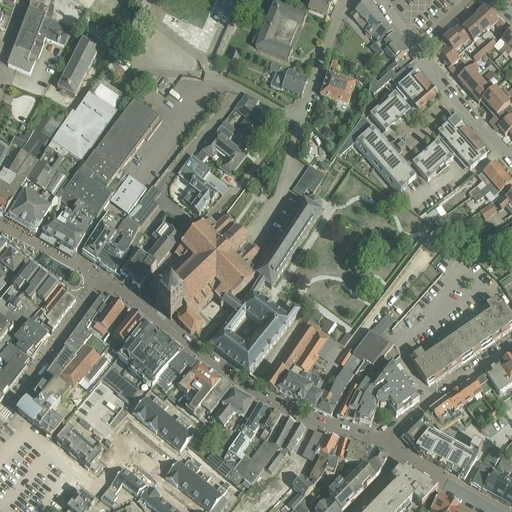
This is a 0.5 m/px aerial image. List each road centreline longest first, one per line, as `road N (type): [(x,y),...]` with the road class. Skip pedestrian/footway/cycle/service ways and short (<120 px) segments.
road 1 (residential): [(0,421),(104,284),(269,402),(382,444)]
road 2 (residential): [(0,462),(22,433),(88,482),(101,480),(123,452),(156,483)]
road 3 (residential): [(382,444),(511,345)]
road 4 (residential): [(413,48),(511,163)]
road 5 (residential): [(287,112),(310,102),(349,0)]
